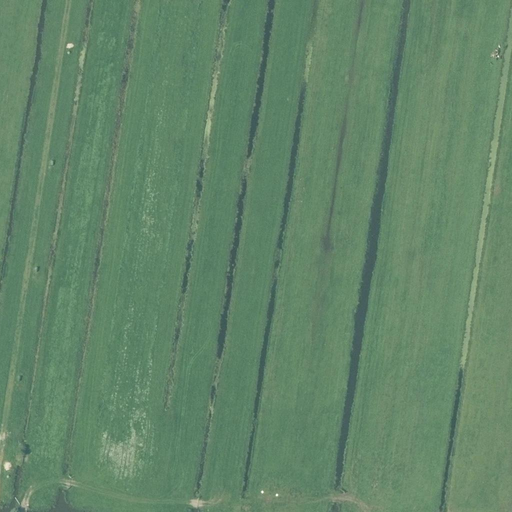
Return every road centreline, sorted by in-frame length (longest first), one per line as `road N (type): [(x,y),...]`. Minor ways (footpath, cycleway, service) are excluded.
road 1 (track): [(69,0),(0,455)]
road 2 (track): [(366,511),(354,494),(235,507),(183,503)]
